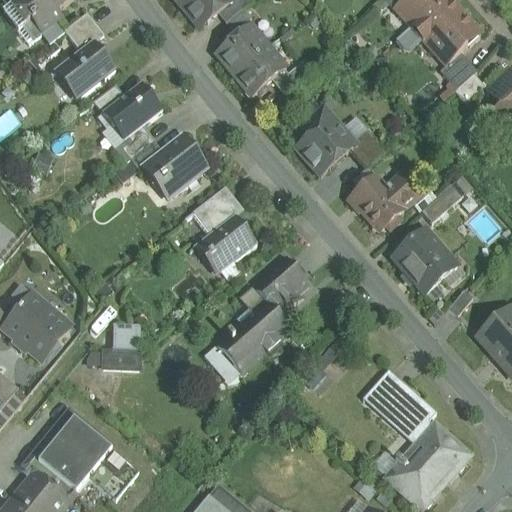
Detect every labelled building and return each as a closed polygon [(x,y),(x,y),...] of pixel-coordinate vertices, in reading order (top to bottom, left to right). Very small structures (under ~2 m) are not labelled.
[(72,0),(0,0),(0,3),(8,14),(11,12),(25,30),(31,26),(41,40),(63,23),(57,16),(74,2),(72,0)] [(172,0),(182,11),(195,0),(172,0)] [(195,0),(182,11),(199,33),(218,18),(234,5),(233,4),(236,0),(195,0)] [(236,0),(233,4),(234,5),(218,18),(225,27),(243,12),(248,8),(242,0),(236,0)] [(390,0),(385,5),(394,15),(398,11),(397,10),(408,0),(390,0)] [(408,0),(397,10),(398,11),(394,15),(410,32),(414,29),(415,29),(432,14),(434,17),(448,5),(452,2),(450,0),(408,0)] [(448,5),(434,17),(432,14),(415,29),(414,29),(410,32),(396,45),(404,53),(409,54),(420,44),(444,71),(450,66),(451,67),(461,58),(480,41),(448,5)] [(225,27),(233,37),(252,22),(243,12),(225,27)] [(104,41),(87,19),(65,36),(80,57),(93,47),(94,48),(104,41)] [(268,51),(250,30),(217,58),(234,79),(268,51)] [(80,57),(58,74),(80,103),(115,76),(94,48),(93,47),(80,57)] [(268,51),(234,79),(252,101),(272,84),(284,74),(286,73),(268,51)] [(461,58),(451,67),(450,66),(444,71),(440,76),(456,94),(474,79),(477,76),(461,58)] [(288,78),(284,74),(272,84),(284,98),(302,83),(294,73),(288,78)] [(511,78),(490,98),(501,111),(489,122),(509,145),(511,142),(511,78)] [(456,94),(454,96),(465,108),(485,90),(474,79),(456,94)] [(124,102),(102,119),(123,147),(162,117),(141,90),(124,102)] [(115,91),(93,108),(102,119),(124,102),(115,91)] [(0,138),(19,123),(9,112),(0,119),(0,138)] [(354,146),(324,112),(302,132),(310,141),(296,153),(320,180),(349,155),(356,149),(354,146)] [(386,156),(367,135),(354,146),(356,149),(349,155),(366,174),(386,156)] [(146,136),(122,154),(130,165),(154,147),(146,136)] [(162,157),(145,171),(158,188),(155,190),(158,194),(166,188),(173,197),(168,201),(170,203),(207,174),(182,142),(162,157)] [(154,147),(130,165),(139,176),(145,171),(162,157),(154,147)] [(386,195),(362,215),(380,236),(404,215),(402,213),(421,198),(404,179),(386,195)] [(375,182),(351,203),(362,215),(386,195),(375,182)] [(451,189),(421,216),(431,228),(462,202),(451,189)] [(225,193),(191,219),(208,241),(235,221),(236,222),(243,216),(225,193)] [(208,241),(198,249),(220,277),(257,249),(236,222),(235,221),(208,241)] [(458,271),(425,233),(392,262),(425,300),(458,271)] [(262,303),(249,314),(251,317),(227,338),(224,334),(210,345),(240,380),(289,337),(286,334),(288,332),(276,318),(309,289),(283,259),(249,289),(262,303)] [(71,331),(21,290),(7,307),(17,315),(8,326),(9,327),(3,334),(15,344),(13,346),(27,357),(28,355),(42,366),(71,331)] [(473,302),(464,294),(448,313),(457,320),(473,302)] [(511,314),(510,312),(477,341),(511,380),(511,314)] [(140,330),(113,329),(112,354),(139,356),(140,330)] [(335,344),(316,367),(334,383),(354,360),(335,344)] [(112,354),(104,354),(103,372),(139,373),(139,356),(112,354)] [(388,375),(368,398),(387,415),(388,415),(408,392),(388,375)] [(0,416),(18,394),(0,378),(0,416)] [(408,392),(388,415),(422,445),(435,431),(428,426),(436,417),(408,392)] [(69,416),(25,470),(34,478),(34,477),(70,506),(89,483),(112,455),(114,452),(69,416)] [(421,511),(468,460),(435,431),(422,445),(402,467),(398,463),(395,466),(397,468),(385,480),(421,511)] [(139,477),(112,455),(89,483),(116,505),(139,477)] [(34,478),(5,511),(65,511),(70,506),(34,477),(34,478)] [(245,511),(218,489),(198,511),(245,511)]
